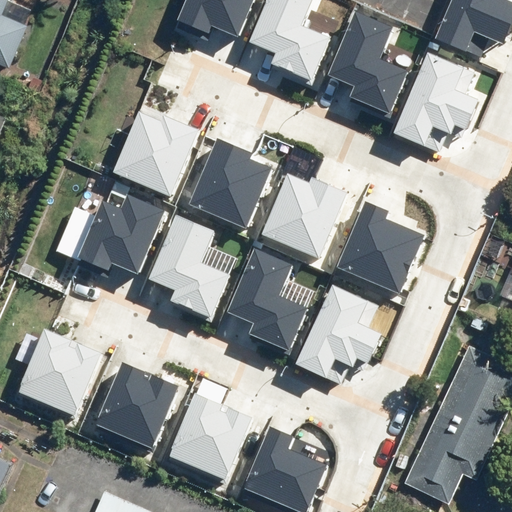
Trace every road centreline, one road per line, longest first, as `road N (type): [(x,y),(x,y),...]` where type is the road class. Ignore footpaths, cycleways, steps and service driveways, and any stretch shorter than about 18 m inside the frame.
road 1 (residential): [(374,430),(75,301)]
road 2 (residential): [(470,197),(170,71)]
road 3 (residential): [(470,197),(374,430)]
